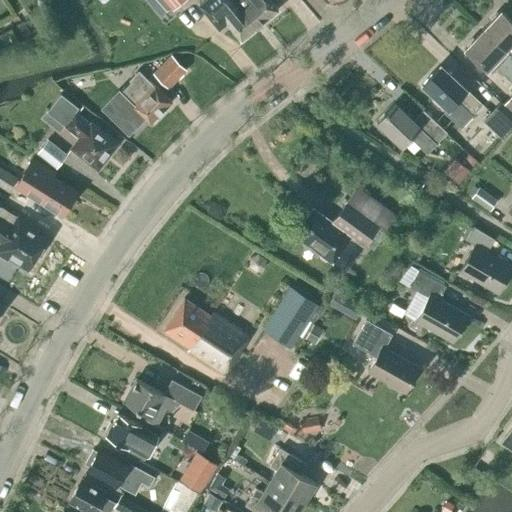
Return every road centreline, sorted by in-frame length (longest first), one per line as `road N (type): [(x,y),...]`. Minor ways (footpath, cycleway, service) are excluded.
road 1 (tertiary): [(0,468),(77,308),(184,163),(388,0)]
road 2 (residential): [(358,511),(415,448),(476,426),(507,377),(511,347)]
